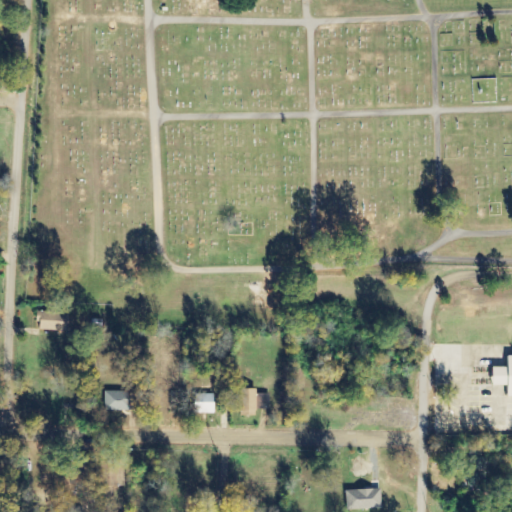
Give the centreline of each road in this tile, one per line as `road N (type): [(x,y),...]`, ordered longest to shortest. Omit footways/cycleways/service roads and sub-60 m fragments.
road 1 (residential): [(10,430),(22,0)]
road 2 (residential): [(421,441),(0,429)]
road 3 (residential): [(418,511),(426,307),(459,276)]
